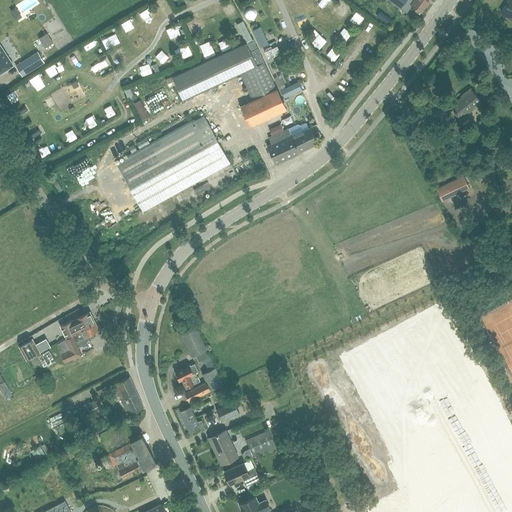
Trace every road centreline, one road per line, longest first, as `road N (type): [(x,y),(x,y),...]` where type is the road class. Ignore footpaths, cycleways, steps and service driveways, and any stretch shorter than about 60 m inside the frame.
road 1 (tertiary): [(152,302),(197,238),(325,156),(452,0)]
road 2 (unclassified): [(152,302),(103,289),(0,133)]
road 3 (tertiary): [(204,511),(149,388),(143,347),(152,302)]
